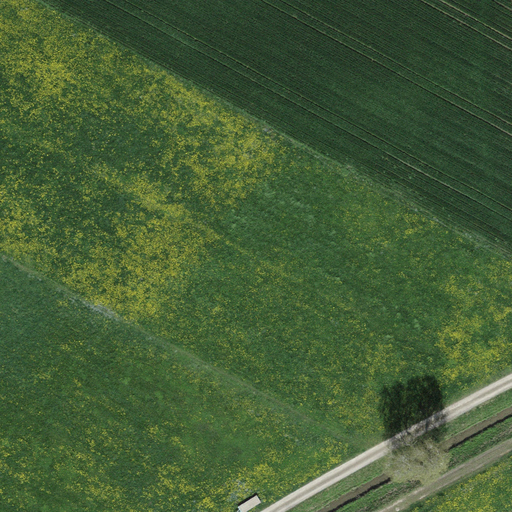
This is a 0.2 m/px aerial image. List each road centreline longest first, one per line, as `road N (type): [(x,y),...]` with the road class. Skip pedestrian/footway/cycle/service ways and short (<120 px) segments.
road 1 (track): [(511,381),(277,511)]
road 2 (track): [(388,511),(511,445)]
